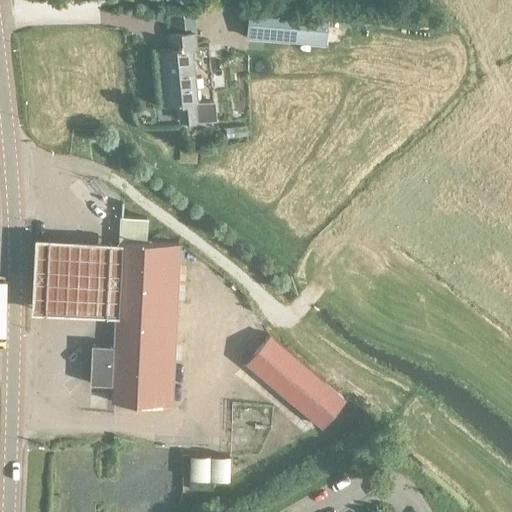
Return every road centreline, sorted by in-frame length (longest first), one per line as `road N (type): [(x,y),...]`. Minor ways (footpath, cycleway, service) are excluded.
road 1 (tertiary): [(8,511),(14,198),(0,35)]
road 2 (track): [(302,333),(127,191),(53,198)]
